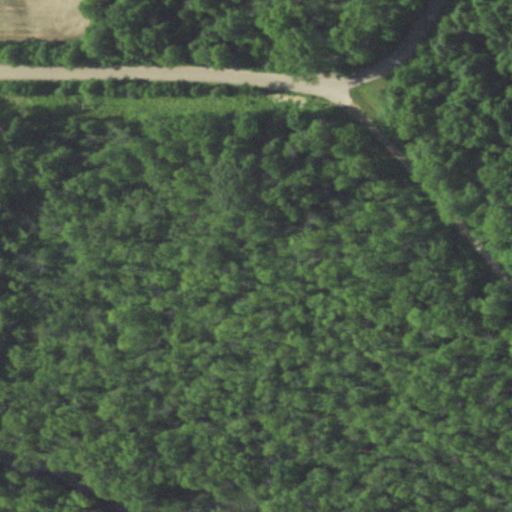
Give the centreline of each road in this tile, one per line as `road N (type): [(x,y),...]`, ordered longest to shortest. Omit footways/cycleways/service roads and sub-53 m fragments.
road 1 (residential): [(511,288),(337,100),(283,80),(0,71)]
road 2 (residential): [(437,0),(408,50),(348,112)]
